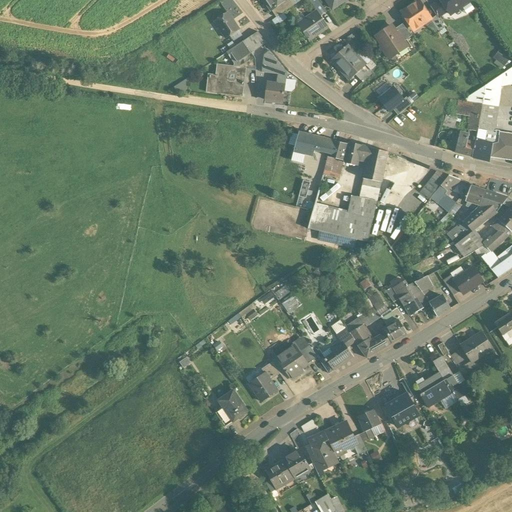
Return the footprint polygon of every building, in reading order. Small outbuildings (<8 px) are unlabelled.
[(261,0),(262,1),(266,1),(270,7),(268,9),(270,13),(272,12),(288,0),(261,0)] [(291,0),(288,0),(272,12),(276,18),(295,5),(291,0)] [(325,0),(332,10),(348,0),(325,0)] [(439,0),(448,12),(450,16),(455,13),(455,9),(459,10),(470,3),(467,0),(439,0)] [(419,1),(401,13),(405,20),(409,20),(414,28),(422,23),(423,25),(430,20),(431,20),(424,9),(422,9),(420,6),(421,4),(419,1)] [(440,1),(430,8),(436,17),(438,19),(448,12),(440,1)] [(326,13),(318,2),(312,6),(316,13),(320,17),(326,13)] [(470,3),(459,10),(463,15),(473,8),(470,3)] [(316,13),(297,25),(309,41),(328,29),(320,17),(316,13)] [(227,14),(214,22),(214,23),(215,23),(225,39),(226,39),(229,37),(239,31),(238,30),(227,14),(228,14),(227,14)] [(438,19),(436,17),(431,20),(430,20),(439,33),(444,29),(438,19)] [(412,37),(402,25),(394,30),(397,34),(398,33),(404,42),(412,37)] [(394,30),(392,27),(376,38),(382,47),(381,48),(389,60),(396,55),(396,52),(406,45),(404,42),(398,33),(397,34),(394,30)] [(243,37),(239,31),(229,37),(233,44),(243,37)] [(257,33),(229,52),(237,63),(250,54),(266,43),(257,33)] [(355,55),(347,47),(344,49),(342,50),(343,50),(330,62),(336,69),(338,68),(342,73),(341,74),(348,82),(354,76),(365,66),(355,55)] [(365,66),(370,72),(376,67),(371,61),(371,62),(360,50),(355,55),(365,66)] [(493,59),(505,69),(511,61),(511,58),(502,50),(493,59)] [(280,65),(269,52),(264,56),(262,73),(279,75),(280,65)] [(237,63),(236,69),(244,70),(255,72),(255,60),(250,54),(237,63)] [(279,75),(279,85),(267,84),(264,101),(282,103),(282,102),(288,103),(289,93),(284,93),(286,73),(280,65),(279,75)] [(236,69),(217,66),(215,77),(208,76),(207,87),(208,88),(208,87),(220,89),(219,95),(220,95),(220,93),(227,93),(226,95),(241,97),(244,70),(236,69)] [(365,66),(354,76),(361,84),(373,74),(370,72),(365,66)] [(511,68),(488,85),(501,87),(511,85),(511,68)] [(474,94),(461,79),(453,86),(468,103),(472,104),(474,94)] [(189,85),(185,80),(168,91),(187,95),(189,85)] [(431,87),(437,93),(443,87),(436,81),(431,87)] [(494,133),(494,131),(501,87),(488,85),(485,87),(484,95),(482,105),(478,129),(486,131),(487,131),(494,133)] [(393,88),(379,100),(389,113),(392,110),(403,101),(393,88)] [(484,95),(475,95),(474,94),(472,104),(482,105),(484,95)] [(403,101),(392,110),(398,116),(411,105),(406,98),(403,101)] [(468,103),(459,102),(455,119),(457,120),(460,121),(461,116),(470,117),(468,131),(477,133),(478,129),(482,105),(468,103)] [(454,130),(457,120),(455,119),(446,116),(443,127),(454,130)] [(486,131),(478,129),(476,139),(476,140),(484,142),(487,131),(486,131)] [(477,133),(468,131),(467,134),(466,142),(475,144),(476,140),(476,139),(477,133)] [(494,133),(487,131),(484,142),(492,144),(492,145),(498,143),(499,134),(500,132),(494,131),(494,133)] [(328,154),(331,140),(298,133),(293,151),(305,154),(313,156),(314,150),(328,154)] [(461,133),(458,142),(466,144),(466,142),(467,134),(461,133)] [(511,136),(499,134),(498,143),(492,145),(490,157),(502,159),(511,160),(511,136)] [(348,144),(331,140),(328,154),(327,156),(344,161),(348,144)] [(484,142),(476,140),(475,144),(471,158),(489,163),(490,157),(492,145),(492,144),(484,142)] [(475,144),(466,142),(466,144),(458,142),(455,154),(471,158),(475,144)] [(361,146),(349,143),(348,144),(344,161),(357,164),(358,160),(361,146)] [(370,148),(361,146),(358,160),(367,162),(370,148)] [(363,178),(364,178),(381,182),(387,152),(370,148),(367,162),(363,178)] [(302,166),(305,154),(293,151),(290,163),(302,166)] [(344,161),(327,156),(323,170),(340,175),(344,161)] [(444,181),(435,173),(420,192),(429,200),(444,181)] [(448,176),(440,186),(447,192),(457,179),(448,176)] [(364,178),(360,196),(377,200),(381,182),(364,178)] [(319,185),(303,181),(299,196),(315,201),(319,185)] [(485,192),(471,187),(471,184),(468,183),(464,195),(465,197),(465,198),(466,198),(465,202),(467,202),(474,205),(480,207),(485,192)] [(440,186),(435,193),(442,198),(447,192),(440,186)] [(480,207),(464,223),(472,232),(474,231),(497,213),(507,199),(485,192),(480,207)] [(442,198),(435,193),(430,198),(437,204),(442,198)] [(351,194),(347,214),(373,220),(377,200),(360,196),(351,194)] [(314,206),(315,201),(299,196),(296,208),(312,212),(314,206)] [(446,197),(439,205),(450,215),(456,204),(446,197)] [(314,206),(312,212),(308,229),(319,232),(355,240),(367,243),(373,220),(347,214),(314,206)] [(511,236),(511,223),(505,217),(502,222),(501,220),(494,225),(501,233),(485,247),(489,252),(490,253),(492,251),(511,236)] [(472,232),(464,223),(460,228),(468,237),(472,232)] [(460,228),(458,230),(457,229),(447,236),(456,246),(468,237),(460,228)] [(484,246),(474,231),(472,232),(468,237),(456,246),(464,258),(468,256),(475,252),(484,246)] [(355,240),(319,232),(317,238),(354,247),(355,240)] [(484,246),(475,252),(479,259),(481,258),(481,259),(489,252),(485,247),(484,246)] [(385,252),(392,263),(397,260),(389,249),(385,252)] [(489,252),(481,259),(483,260),(483,261),(498,279),(511,269),(511,253),(501,262),(492,251),(490,253),(489,252)] [(408,253),(398,261),(401,265),(413,259),(408,253)] [(443,255),(427,263),(433,273),(443,268),(439,262),(445,259),(443,255)] [(454,280),(453,281),(458,288),(463,295),(482,282),(472,268),(454,280)] [(451,276),(443,282),(451,293),(458,288),(453,281),(454,280),(451,276)] [(427,277),(414,283),(421,292),(423,290),(432,287),(427,277)] [(408,287),(405,282),(394,289),(400,300),(410,316),(429,304),(425,298),(422,294),(421,292),(414,283),(408,287)] [(394,289),(393,288),(386,293),(394,304),(400,300),(394,289)] [(367,296),(373,306),(377,303),(379,305),(382,304),(375,293),(372,295),(370,290),(365,293),(367,296)] [(433,302),(429,295),(425,298),(429,304),(429,305),(433,302)] [(433,302),(429,305),(437,318),(450,309),(443,297),(433,302)] [(286,303),(291,310),(299,305),(294,298),(286,303)] [(375,308),(351,323),(355,330),(350,333),(350,334),(355,341),(355,342),(358,345),(370,339),(366,334),(368,332),(365,328),(381,318),(380,317),(378,312),(382,310),(379,305),(377,303),(373,306),(375,308)] [(247,314),(251,319),(257,314),(253,309),(252,310),(249,306),(243,310),(246,314),(247,314)] [(382,310),(378,312),(380,317),(388,311),(385,307),(385,308),(382,310)] [(396,308),(391,311),(398,320),(403,317),(396,308)] [(390,310),(388,311),(380,317),(381,318),(387,327),(398,320),(391,311),(390,310)] [(511,317),(510,314),(495,324),(505,340),(511,336),(511,317)] [(232,323),(237,330),(242,327),(237,320),(232,323)] [(387,327),(383,329),(392,344),(407,336),(398,320),(387,327)] [(349,334),(346,330),(338,336),(342,342),(344,345),(347,343),(348,345),(355,341),(350,334),(349,334)] [(482,332),(460,346),(466,355),(471,363),(472,363),(470,361),(491,348),(493,350),(482,332)] [(370,339),(358,345),(366,358),(385,348),(381,341),(379,342),(377,338),(372,341),(370,339)] [(197,345),(202,352),(207,348),(202,341),(197,345)] [(342,342),(330,350),(333,354),(325,359),(333,371),(353,357),(344,345),(342,342)] [(443,343),(437,347),(443,357),(449,354),(443,343)] [(294,346),(283,354),(284,356),(278,361),(277,358),(276,359),(287,375),(291,381),(303,372),(301,369),(307,365),(299,353),(294,346)] [(317,358),(309,347),(299,353),(307,365),(317,358)] [(468,374),(467,372),(460,360),(455,352),(450,355),(463,377),(468,374)] [(471,363),(466,355),(460,360),(467,372),(474,367),(471,363)] [(187,356),(179,361),(183,366),(190,362),(187,356)] [(442,358),(433,363),(441,375),(452,394),(456,400),(470,392),(465,381),(458,385),(442,358)] [(325,359),(320,363),(328,374),(333,371),(325,359)] [(272,363),(261,370),(264,374),(270,382),(280,375),(272,363)] [(264,374),(249,385),(262,404),(277,393),(270,382),(264,374)] [(426,384),(418,388),(422,394),(420,396),(426,405),(439,398),(442,396),(444,399),(452,394),(441,375),(426,384)] [(423,379),(416,384),(418,388),(426,384),(423,379)] [(247,414),(232,392),(218,402),(222,409),(232,424),(247,414)] [(442,396),(439,398),(445,408),(457,401),(456,400),(452,394),(444,399),(442,396)] [(407,395),(386,406),(397,428),(418,416),(407,395)] [(232,424),(222,409),(215,414),(225,429),(232,424)] [(373,411),(358,418),(365,432),(370,430),(379,425),(373,411)] [(313,420),(301,428),(307,440),(320,433),(313,420)] [(346,423),(324,433),(336,458),(346,453),(344,449),(352,445),(356,443),(353,437),(346,423)] [(370,430),(365,432),(368,440),(374,437),(370,430)] [(336,458),(324,433),(308,441),(311,447),(306,449),(317,471),(337,462),(336,458)] [(366,451),(359,435),(353,437),(356,443),(352,445),(357,456),(366,451)] [(298,451),(283,460),(284,461),(293,477),(295,480),(310,470),(298,451)] [(284,461),(267,471),(277,489),(279,487),(279,486),(293,477),(284,461)] [(328,495),(316,501),(320,508),(322,511),(336,511),(330,499),(328,495)] [(330,499),(336,511),(341,511),(344,511),(337,495),(330,499)] [(314,498),(309,501),(315,511),(320,508),(316,501),(315,501),(314,498)]
